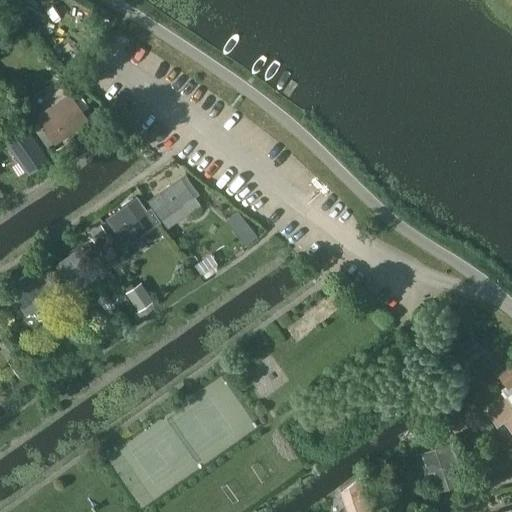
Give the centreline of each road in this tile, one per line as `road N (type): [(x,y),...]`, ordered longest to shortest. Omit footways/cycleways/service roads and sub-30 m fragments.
road 1 (unclassified): [(502,294),(408,234),(246,89),(107,0)]
road 2 (residential): [(502,294),(382,264),(119,64)]
